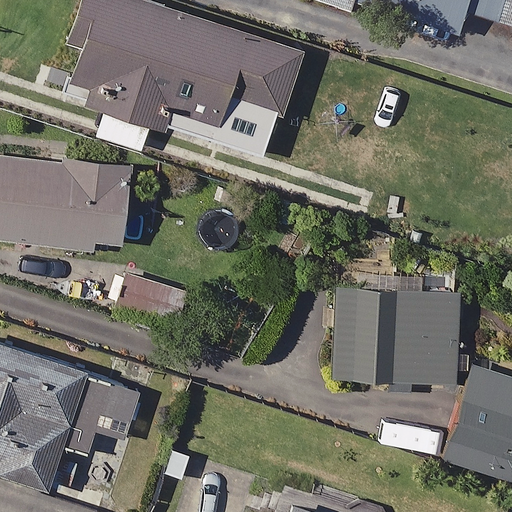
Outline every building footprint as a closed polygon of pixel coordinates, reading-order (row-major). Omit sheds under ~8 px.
[(306,51),(153,0),(91,0),(78,40),(91,44),(75,92),(208,137),(215,118),(238,126),(247,99),(286,112),(306,51)] [(511,0),(360,0),(358,7),(359,7),(361,0),(371,0),(468,31),(476,7),(511,18),(511,0)] [(155,128),(108,113),(101,133),(149,148),(155,128)] [(0,235),(100,247),(101,238),(131,242),(139,166),(0,151),(0,235)] [(209,285),(130,267),(118,323),(196,341),(209,285)] [(338,373),(391,376),(390,389),(414,390),(414,378),(461,381),(467,292),(343,283),(338,373)] [(113,369),(0,332),(0,469),(53,487),(68,442),(93,450),(100,427),(128,436),(146,380),(113,369)] [(511,377),(477,367),(450,455),(511,474),(511,377)] [(450,430),(388,416),(383,440),(445,453),(450,430)] [(327,511),(295,501),(291,511),(327,511)]
